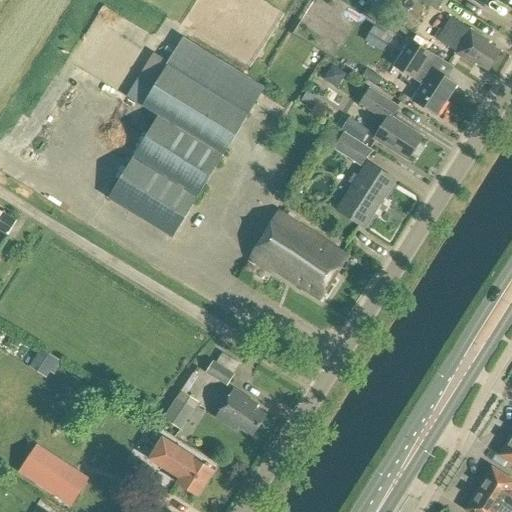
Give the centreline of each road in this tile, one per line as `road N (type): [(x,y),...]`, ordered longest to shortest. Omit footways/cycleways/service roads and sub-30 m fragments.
road 1 (unclassified): [(243,511),(511,86)]
road 2 (track): [(319,391),(0,193)]
road 3 (primary): [(511,270),(358,511)]
road 4 (primary): [(386,511),(511,311)]
